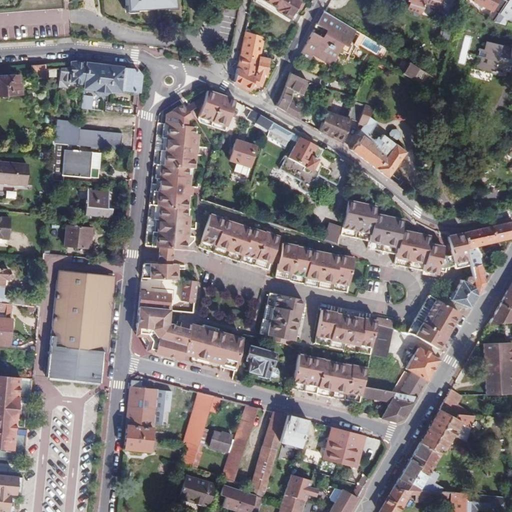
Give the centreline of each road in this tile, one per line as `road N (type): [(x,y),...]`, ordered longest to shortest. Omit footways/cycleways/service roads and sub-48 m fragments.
road 1 (residential): [(120,361),(407,434)]
road 2 (residential): [(511,214),(439,224),(261,105)]
road 3 (secondary): [(407,434),(511,262)]
road 4 (residential): [(132,253),(193,258),(316,295)]
road 5 (residential): [(169,66),(87,49),(0,53)]
road 6 (residential): [(316,295),(401,311),(412,300),(411,285),(375,270)]
road 7 (residential): [(120,361),(105,511)]
road 8 (residential): [(261,105),(320,0)]
